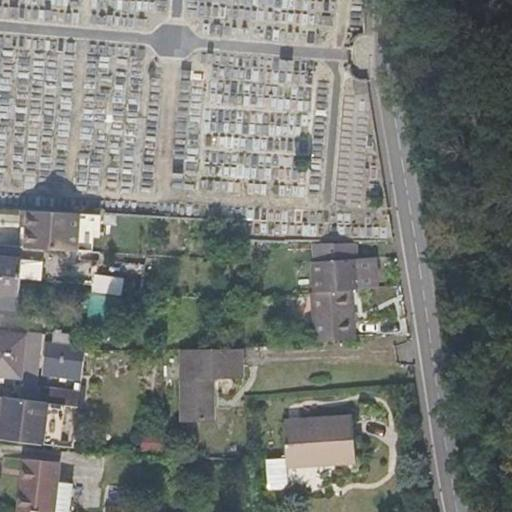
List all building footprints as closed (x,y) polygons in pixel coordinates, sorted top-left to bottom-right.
[(81,253),(84,215),(30,210),(28,249),(81,253)] [(359,256),(357,242),(315,241),(316,259),(359,256)] [(379,286),(377,254),(359,256),(316,259),(314,260),(317,292),(379,286)] [(23,279),(23,260),(0,258),(0,312),(20,314),(23,279)] [(44,280),(44,262),(23,260),(23,279),(44,280)] [(123,334),(124,296),(125,292),(95,289),(93,334),(123,334)] [(359,341),(356,291),(316,294),(319,343),(359,341)] [(37,401),(41,331),(0,327),(0,374),(22,377),(20,399),(37,401)] [(76,348),(77,338),(57,337),(57,347),(48,347),(46,372),(87,376),(92,352),(92,348),(76,348)] [(218,421),(217,379),(243,378),(241,348),(185,350),(188,422),(218,421)] [(80,407),(82,394),(46,391),(45,402),(54,403),(80,407)] [(49,444),(54,403),(45,402),(37,401),(20,399),(6,397),(1,438),(49,444)] [(361,464),(358,422),(289,426),(291,462),(292,469),(361,464)] [(50,511),(54,511),(58,477),(60,460),(26,456),(20,508),(50,511)] [(293,488),(292,469),(291,462),(272,464),(274,494),(288,493),(293,488)] [(69,511),(72,478),(58,477),(54,511),(69,511)]
